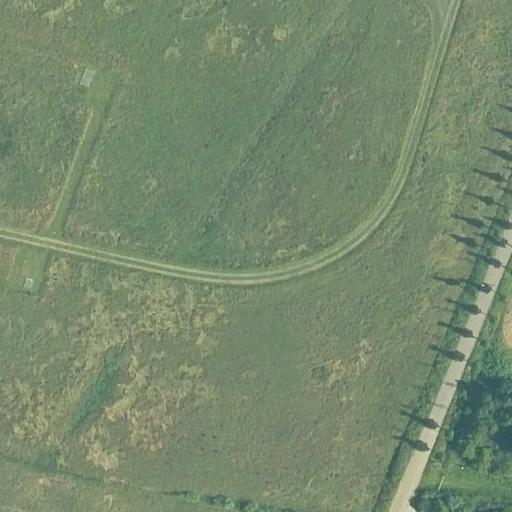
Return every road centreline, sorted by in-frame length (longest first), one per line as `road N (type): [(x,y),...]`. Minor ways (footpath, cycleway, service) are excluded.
road 1 (track): [(0,228),(227,277),(296,271),(373,220),(404,174),(455,0)]
road 2 (unclassified): [(397,511),(511,230)]
